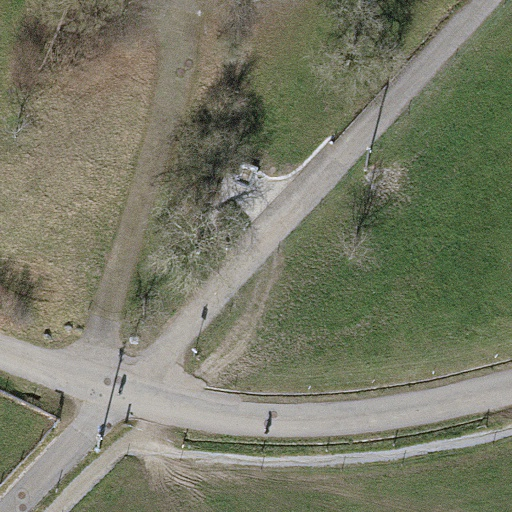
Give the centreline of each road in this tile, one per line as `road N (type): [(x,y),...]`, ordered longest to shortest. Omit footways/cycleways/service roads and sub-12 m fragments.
road 1 (track): [(491,0),(122,393)]
road 2 (residential): [(511,387),(378,415),(315,418),(252,418),(122,393)]
road 3 (residential): [(122,393),(11,511)]
road 4 (residential): [(122,393),(0,349)]
